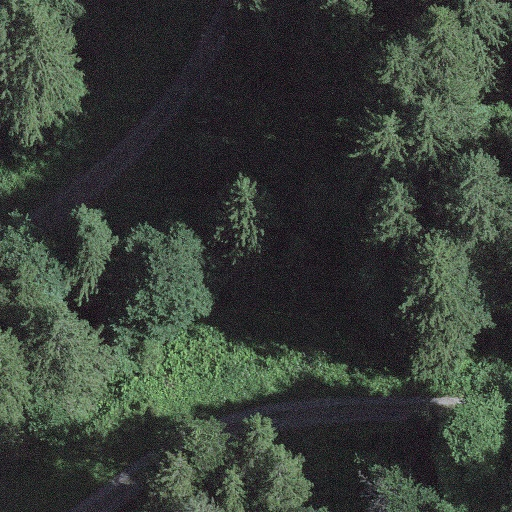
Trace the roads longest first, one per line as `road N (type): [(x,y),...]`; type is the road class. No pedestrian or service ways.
road 1 (track): [(98,511),(152,464),(254,424),(367,408),(511,413)]
road 2 (track): [(223,0),(157,114),(0,249)]
